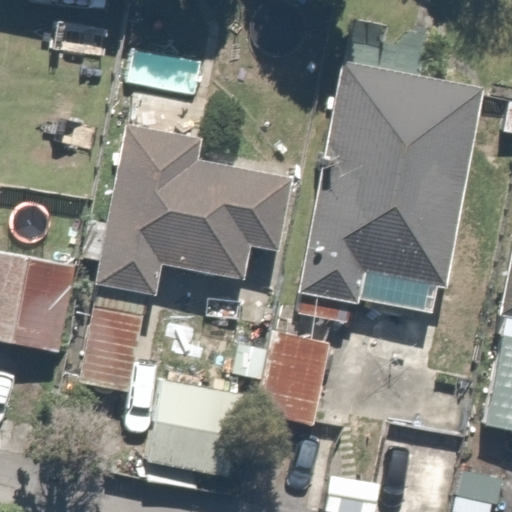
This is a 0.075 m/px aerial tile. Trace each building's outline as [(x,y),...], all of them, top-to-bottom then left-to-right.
[(452,99),(313,80),(279,322),(418,342),(452,99)] [(169,145),(97,135),(71,313),(141,324),(145,298),(211,308),(216,275),(259,281),(271,195),(164,179),(169,145)] [(511,180),(504,179),(460,448),(511,456),(511,180)] [(45,290),(0,283),(0,372),(33,378),(45,290)] [(299,358),(239,350),(226,445),(286,453),(299,358)] [(218,420),(133,410),(124,488),(208,498),(218,420)] [(431,511),(443,437),(381,428),(374,478),(320,469),(313,511),(431,511)] [(511,511),(511,500),(451,488),(445,511),(511,511)]
